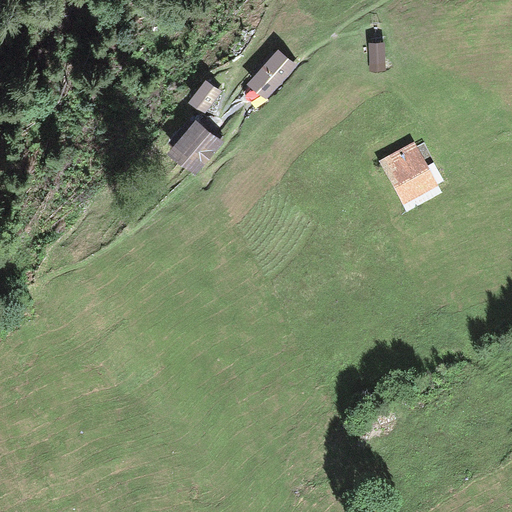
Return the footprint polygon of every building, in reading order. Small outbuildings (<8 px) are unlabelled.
[(372,43),(372,57),(382,57),(382,43),(372,43)] [(278,53),(256,77),(268,87),(289,64),(278,53)] [(206,82),(194,97),(204,105),(216,90),(206,82)] [(196,123),(175,147),(195,164),(215,140),(196,123)] [(438,194),(434,186),(443,181),(438,172),(427,177),(412,150),(386,164),(405,199),(401,202),(406,211),(438,194)]
